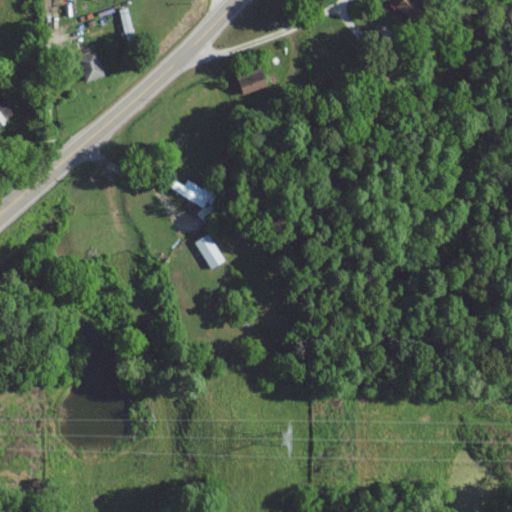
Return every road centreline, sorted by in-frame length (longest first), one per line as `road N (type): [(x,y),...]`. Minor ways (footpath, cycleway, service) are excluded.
road 1 (primary): [(0,218),(149,91),(239,0)]
road 2 (residential): [(195,49),(227,54),(341,0)]
